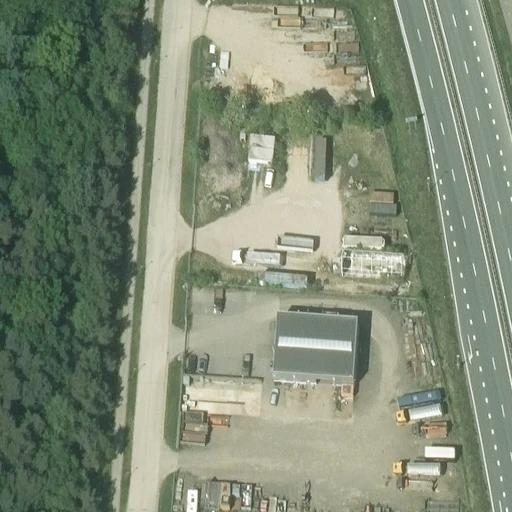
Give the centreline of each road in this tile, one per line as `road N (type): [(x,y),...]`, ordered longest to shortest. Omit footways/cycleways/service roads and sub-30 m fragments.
road 1 (unclassified): [(138,511),(176,0)]
road 2 (trunk): [(409,0),(448,146),(511,464)]
road 3 (trunk): [(511,268),(448,0)]
